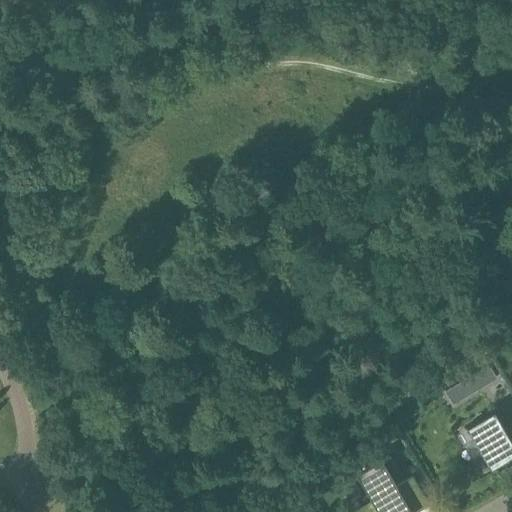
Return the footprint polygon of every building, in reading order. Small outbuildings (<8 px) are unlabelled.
[(472,376),(479,388),(495,378),(488,366),(472,376)] [(452,404),(469,394),(462,382),(445,392),(452,404)] [(466,428),(490,469),(511,456),(511,443),(494,412),(466,428)] [(355,473),(371,501),(368,502),(369,503),(361,508),(363,511),(411,511),(410,510),(426,501),(412,476),(396,486),(380,459),(355,473)] [(308,497),(299,481),(275,495),(284,511),(308,497)]
